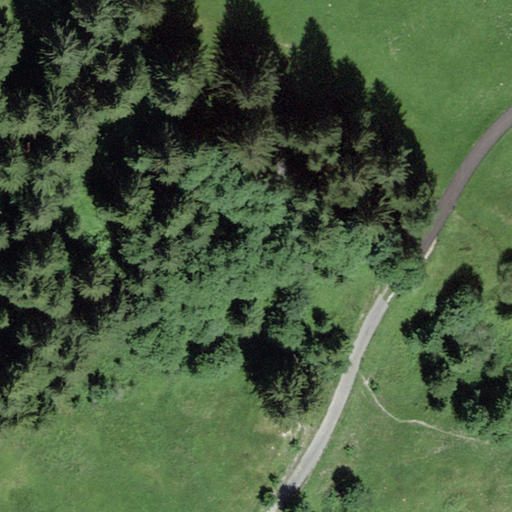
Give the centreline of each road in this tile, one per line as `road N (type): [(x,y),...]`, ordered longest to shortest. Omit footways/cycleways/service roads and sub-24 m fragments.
road 1 (track): [(511,112),(479,143),(353,363)]
road 2 (track): [(353,363),(323,430),(270,511)]
